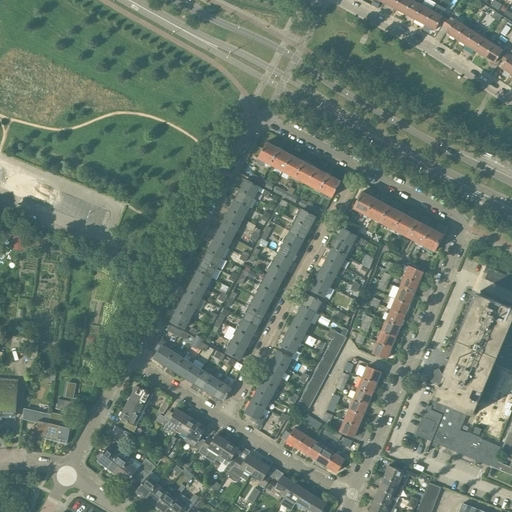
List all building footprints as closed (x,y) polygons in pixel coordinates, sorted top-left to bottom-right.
[(398,0),(394,8),(404,13),(411,0),(398,0)] [(422,5),(411,0),(404,13),(415,19),(422,5)] [(422,5),(415,19),(424,24),(431,11),(432,10),(435,3),(429,0),(425,0),(422,6),(422,5)] [(431,11),(424,24),(435,30),(439,21),(442,23),(446,18),(442,16),(446,9),(437,4),(433,11),(432,10),(431,11)] [(508,8),(504,5),(500,10),(505,13),(508,8)] [(454,19),(452,22),(448,20),(445,25),(448,27),(445,32),(455,38),(464,25),(454,19)] [(455,38),(465,44),(474,31),(464,25),(455,38)] [(511,28),(506,25),(500,33),(505,36),(511,28)] [(474,31),(465,44),(475,50),(483,37),(474,31)] [(493,43),(483,37),(475,50),(485,56),(493,43)] [(498,57),(502,59),(505,54),(502,51),(503,50),(493,43),(485,56),(495,63),(498,57)] [(509,56),(505,54),(502,59),(505,61),(501,68),(511,74),(511,72),(511,56),(509,55),(509,56)] [(283,171),(292,155),(282,149),(277,146),(277,147),(267,142),(258,158),(283,171)] [(283,171),(308,184),(317,168),(307,162),(302,159),(302,160),(292,155),(283,171)] [(317,168),(308,184),(333,197),(341,180),(331,175),(332,174),(327,172),(326,173),(317,168)] [(253,173),(250,178),(261,184),(264,179),(253,173)] [(264,179),(261,184),(271,190),(274,184),(264,179)] [(246,180),(240,190),(254,198),(260,187),(246,180)] [(288,192),(277,186),(275,192),(285,197),(288,192)] [(240,190),(235,200),(249,208),(254,198),(240,190)] [(354,208),(381,222),(390,205),(363,191),(354,208)] [(288,192),(285,197),(295,203),(298,197),(288,192)] [(313,205),(302,199),(299,204),(310,210),(313,205)] [(235,200),(230,210),(243,218),(249,208),(235,200)] [(279,204),(276,210),(280,213),(284,206),(279,204)] [(313,205),(310,210),(320,215),(323,210),(313,205)] [(417,220),(390,205),(381,222),(408,237),(417,220)] [(230,210),(224,220),(238,228),(243,218),(230,210)] [(297,215),(294,220),(310,228),(316,217),(302,210),(299,216),(297,215)] [(224,220),(219,230),(233,238),(238,228),(224,220)] [(293,226),(290,232),(304,239),(310,228),(294,220),(292,225),(293,226)] [(444,234),(417,220),(408,237),(435,251),(444,234)] [(343,229),(337,239),(351,246),(357,236),(343,229)] [(219,230),(214,241),(227,248),(233,238),(219,230)] [(298,250),(304,239),(290,232),(287,238),(285,237),(283,242),(298,250)] [(351,246),(337,239),(332,249),(346,257),(351,246)] [(214,241),(208,251),(222,258),(227,248),(214,241)] [(292,261),(298,250),(283,242),(280,247),(282,248),(278,254),(292,261)] [(256,248),(252,254),(257,257),(260,250),(256,248)] [(332,249),(327,259),(340,267),(346,257),(332,249)] [(208,251),(203,261),(217,268),(222,258),(208,251)] [(274,259),(271,264),(286,272),(292,261),(278,254),(275,260),(274,259)] [(340,267),(327,259),(321,269),(335,277),(340,267)] [(203,261),(198,271),(211,278),(217,268),(203,261)] [(389,261),(386,269),(393,272),(396,264),(389,261)] [(270,270),(267,276),(280,283),(286,272),(271,264),(268,269),(270,270)] [(409,266),(404,277),(419,283),(423,272),(409,266)] [(486,266),(484,271),(488,272),(485,279),(511,290),(511,276),(490,267),(486,266)] [(321,269),(316,280),(330,287),(335,277),(321,269)] [(244,270),(240,276),(245,278),(248,273),(244,270)] [(198,271),(192,281),(206,288),(211,278),(198,271)] [(391,275),(384,272),(381,280),(388,283),(391,275)] [(262,281),(259,286),(274,294),(280,283),(267,276),(264,282),(262,281)] [(414,294),(419,283),(404,277),(400,287),(414,294)] [(312,291),(309,296),(315,299),(318,294),(324,297),(330,287),(316,280),(311,290),(312,291)] [(385,291),(388,283),(381,280),(378,288),(385,291)] [(192,281),(187,291),(201,298),(206,288),(192,281)] [(258,292),(255,298),(269,305),(274,294),(259,286),(257,291),(258,292)] [(400,287),(395,298),(410,304),(414,294),(400,287)] [(187,291),(181,301),(195,308),(201,298),(187,291)] [(432,441),(430,444),(436,447),(437,444),(491,466),(499,446),(481,438),(482,437),(460,428),(472,398),(477,400),(482,389),(480,388),(491,361),(511,370),(511,307),(479,294),(445,374),(443,373),(443,374),(442,373),(436,376),(434,381),(432,380),(431,382),(440,386),(432,406),(428,405),(415,435),(432,441)] [(315,299),(309,296),(308,295),(302,306),(316,313),(321,302),(315,299)] [(250,303),(248,308),(263,316),(269,305),(255,298),(252,304),(250,303)] [(405,315),(410,304),(395,298),(391,309),(405,315)] [(181,301),(176,311),(190,319),(195,308),(181,301)] [(302,306),(297,316),(310,323),(316,313),(302,306)] [(247,313),(244,320),(257,327),(263,316),(248,308),(245,313),(247,313)] [(220,314),(217,320),(222,322),(225,316),(226,317),(229,312),(223,309),(220,314)] [(391,309),(386,320),(401,326),(405,315),(391,309)] [(171,321),(184,329),(190,319),(176,311),(171,321)] [(363,323),(370,326),(374,318),(366,315),(363,323)] [(297,316),(292,326),(305,333),(310,323),(297,316)] [(239,325),(236,330),(251,338),(257,327),(244,320),(240,326),(239,325)] [(386,320),(382,331),(396,337),(401,326),(386,320)] [(360,331),(367,334),(370,326),(363,323),(360,331)] [(229,326),(224,337),(231,340),(245,349),(251,338),(236,330),(229,326)] [(286,336),(300,343),(305,333),(292,326),(286,336)] [(213,339),(217,332),(212,330),(209,336),(213,339)] [(382,331),(377,341),(392,348),(396,337),(382,331)] [(334,337),(344,342),(347,337),(337,332),(335,335),(334,337)] [(359,334),(355,341),(363,344),(366,337),(359,334)] [(202,338),(197,335),(192,344),(201,349),(204,343),(201,341),(202,338)] [(283,347),(280,352),(285,355),(292,358),(297,361),(300,356),(294,353),(300,343),(286,336),(281,346),(283,347)] [(334,337),(333,339),(331,342),(341,347),(344,342),(334,337)] [(154,358),(165,365),(173,352),(167,348),(169,344),(162,339),(156,349),(159,351),(154,358)] [(239,360),(245,349),(231,340),(228,345),(229,346),(226,353),(239,360)] [(318,347),(315,351),(321,354),(323,350),(327,344),(321,341),(318,347)] [(387,359),(392,348),(377,341),(373,353),(387,359)] [(339,352),(341,347),(331,342),(328,347),(339,352)] [(36,369),(39,345),(30,344),(27,368),(36,369)] [(339,352),(328,347),(326,352),(336,358),(339,352)] [(292,358),(285,355),(280,352),(278,351),(273,361),(286,369),(292,358)] [(165,365),(175,371),(183,358),(173,352),(165,365)] [(333,363),(336,358),(326,352),(323,358),(333,363)] [(193,364),(183,358),(175,371),(185,377),(193,364)] [(333,363),(323,358),(320,363),(330,368),(333,363)] [(273,361),(267,372),(281,379),(286,369),(273,361)] [(348,361),(344,369),(351,372),(355,363),(348,361)] [(328,374),(330,368),(320,363),(317,368),(328,374)] [(202,370),(193,364),(185,377),(194,383),(202,370)] [(367,365),(363,377),(377,383),(382,371),(367,365)] [(328,374),(317,368),(314,373),(325,379),(328,374)] [(212,377),(202,370),(194,383),(204,389),(212,377)] [(267,372),(262,382),(275,389),(281,379),(267,372)] [(350,375),(343,372),(340,380),(347,383),(350,375)] [(322,384),(325,379),(314,373),(312,379),(322,384)] [(222,383),(212,377),(204,389),(213,395),(222,383)] [(363,377),(358,387),(373,394),(377,383),(363,377)] [(0,378),(0,421),(3,421),(3,416),(4,416),(5,416),(5,415),(6,414),(16,414),(18,380),(0,378)] [(319,390),(322,384),(312,379),(309,384),(319,390)] [(347,383),(340,380),(336,388),(343,391),(347,383)] [(74,397),(76,382),(68,381),(65,396),(74,397)] [(262,382),(257,392),(270,399),(275,389),(262,382)] [(231,389),(222,383),(213,395),(223,402),(231,389)] [(137,385),(131,395),(147,404),(153,393),(143,388),(144,387),(139,384),(139,386),(137,385)] [(317,395),(319,390),(309,384),(306,389),(317,395)] [(358,387),(353,399),(368,405),(373,394),(358,387)] [(314,400),(317,395),(306,389),(303,395),(314,400)] [(257,392),(251,402),(265,409),(270,399),(257,392)] [(341,397),(334,394),(331,402),(337,404),(341,397)] [(125,406),(141,415),(147,404),(131,395),(125,406)] [(311,406),(314,400),(303,395),(300,400),(311,406)] [(353,399),(349,409),(363,415),(368,405),(353,399)] [(309,410),(311,406),(300,400),(298,403),(309,410)] [(63,414),(69,415),(70,415),(72,408),(74,402),(66,401),(63,414)] [(164,401),(158,410),(163,414),(169,404),(164,401)] [(261,416),(265,409),(251,402),(245,413),(252,417),(251,420),(256,423),(254,426),(260,430),(262,425),(261,425),(265,418),(261,416)] [(337,404),(331,402),(327,410),(334,412),(337,404)] [(134,432),(137,426),(136,425),(141,415),(125,406),(120,417),(127,421),(124,426),(134,432)] [(165,414),(164,415),(159,424),(171,432),(173,429),(176,431),(186,414),(176,408),(170,418),(165,414)] [(51,414),(24,409),(23,411),(23,418),(38,422),(35,436),(46,438),(51,414)] [(349,409),(344,420),(359,426),(363,415),(349,409)] [(323,420),(329,423),(333,415),(326,412),(323,420)] [(155,421),(159,424),(164,415),(161,413),(155,421)] [(46,438),(56,440),(62,416),(51,414),(46,438)] [(188,435),(197,421),(186,414),(176,431),(180,434),(182,432),(188,435)] [(304,421),(311,425),(315,419),(308,414),(304,421)] [(62,416),(56,440),(67,443),(71,427),(67,426),(68,420),(64,419),(65,417),(62,416)] [(322,423),(315,419),(311,425),(318,429),(322,423)] [(344,420),(340,431),(354,437),(359,426),(344,420)] [(186,437),(184,441),(194,447),(194,446),(200,450),(201,447),(206,440),(201,437),(207,427),(197,421),(188,435),(186,437)] [(113,430),(120,434),(129,439),(132,434),(116,425),(113,430)] [(323,433),(330,437),(334,431),(327,426),(323,433)] [(287,441),(297,448),(305,434),(295,428),(287,441)] [(341,435),(334,431),(330,437),(337,442),(341,435)] [(200,450),(198,451),(207,457),(208,456),(215,460),(216,459),(219,454),(228,440),(217,433),(213,439),(208,436),(206,440),(201,447),(200,450)] [(315,440),(305,434),(297,448),(307,454),(315,440)] [(168,454),(177,438),(173,436),(164,451),(168,454)] [(350,448),(353,441),(345,437),(342,444),(350,448)] [(219,454),(216,459),(226,466),(222,472),(227,476),(233,467),(240,457),(235,453),(239,447),(228,440),(219,454)] [(315,440),(307,454),(317,460),(325,447),(315,440)] [(120,452),(117,449),(115,451),(109,445),(97,460),(108,468),(120,452)] [(511,448),(504,445),(501,451),(511,455),(511,448)] [(335,453),(325,447),(317,460),(326,466),(335,453)] [(120,452),(108,468),(117,475),(130,459),(126,457),(128,454),(122,450),(120,452)] [(233,467),(227,476),(233,479),(237,482),(240,476),(247,481),(251,474),(259,460),(249,453),(245,460),(240,457),(233,467)] [(335,453),(326,466),(337,473),(345,459),(335,453)] [(140,467),(144,471),(151,462),(146,458),(140,467)] [(140,467),(142,464),(136,459),(133,462),(130,459),(117,475),(127,483),(138,469),(140,467)] [(259,460),(251,474),(261,481),(259,484),(265,487),(271,477),(266,474),(270,467),(259,460)] [(511,461),(510,466),(497,461),(494,468),(511,475),(511,461)] [(151,462),(144,471),(149,474),(156,466),(151,462)] [(389,465),(384,478),(399,484),(404,471),(389,465)] [(174,469),(180,474),(183,471),(177,466),(174,469)] [(405,472),(416,477),(419,472),(407,467),(405,472)] [(274,478),(267,489),(272,492),(274,490),(285,496),(294,482),(283,475),(279,482),(274,478)] [(147,476),(136,490),(146,498),(158,482),(155,479),(154,481),(147,476)] [(384,478),(379,489),(394,495),(399,497),(404,486),(399,484),(384,478)] [(215,481),(211,488),(217,491),(221,484),(215,481)] [(158,482),(146,498),(155,505),(167,491),(161,487),(162,485),(158,482)] [(304,489),(294,482),(285,496),(281,502),(292,509),(296,503),(304,489)] [(429,482),(423,494),(416,510),(421,511),(431,511),(441,486),(429,482)] [(257,497),(261,491),(255,487),(251,493),(257,497)] [(315,496),(304,489),(296,503),(307,510),(315,496)] [(379,489),(374,501),(389,506),(395,509),(397,503),(392,500),(394,495),(379,489)] [(167,491),(155,505),(163,511),(165,511),(178,497),(174,494),(172,496),(167,491)] [(178,497),(165,511),(187,511),(200,497),(195,493),(190,499),(181,492),(178,497)] [(315,496),(307,510),(309,511),(325,511),(326,510),(323,508),(326,503),(315,496)] [(393,511),(395,509),(389,506),(374,501),(369,511),(393,511)]
